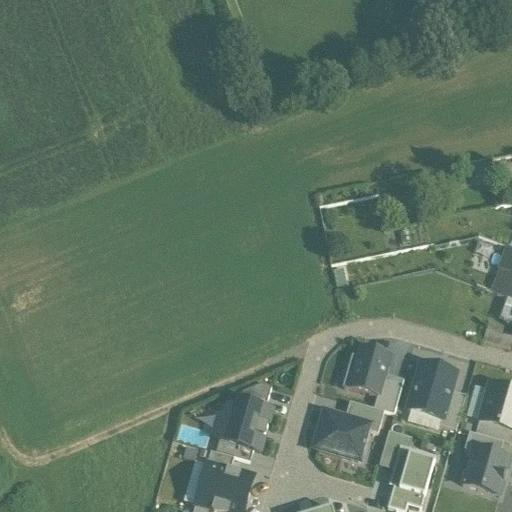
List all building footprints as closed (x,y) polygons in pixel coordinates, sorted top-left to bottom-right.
[(511,251),(507,250),(500,273),(511,278),(511,251)] [(484,343),(508,351),(511,341),(487,333),(484,343)] [(352,380),(349,392),(378,400),(384,379),(389,360),(361,352),(358,361),(351,359),(345,378),(352,380)] [(421,369),(408,414),(441,424),(443,424),(451,396),(455,379),(421,369)] [(378,400),(374,413),(384,416),(393,418),(403,385),(384,379),(378,400)] [(511,394),(490,388),(479,425),(511,434),(511,394)] [(239,407),(264,415),(271,392),(261,389),(242,396),(239,407)] [(441,424),(440,430),(456,435),(465,400),(451,396),(443,424),(441,424)] [(384,416),(374,413),(349,406),(345,422),(370,429),(368,435),(378,438),(384,416)] [(254,455),(260,457),(272,417),(264,415),(239,407),(236,419),(225,416),(217,444),(219,445),(254,455)] [(324,415),(313,452),(359,466),(360,463),(368,435),(370,429),(345,422),(324,415)] [(511,434),(479,425),(475,438),(503,446),(510,448),(511,439),(511,434)] [(499,459),(503,446),(475,438),(469,436),(463,454),(473,457),(474,452),(499,459)] [(389,437),(379,471),(394,474),(401,452),(407,454),(411,443),(389,437)] [(233,463),(250,468),(254,455),(219,445),(215,458),(233,463)] [(394,474),(390,489),(394,490),(388,511),(387,511),(405,511),(406,508),(418,511),(434,462),(407,454),(401,452),(394,474)] [(463,489),(498,499),(509,463),(499,459),(474,452),(473,457),(463,489)] [(230,475),(233,463),(215,458),(210,456),(207,469),(230,475)] [(200,511),(243,511),(252,481),(230,475),(207,469),(195,510),(200,511)]
